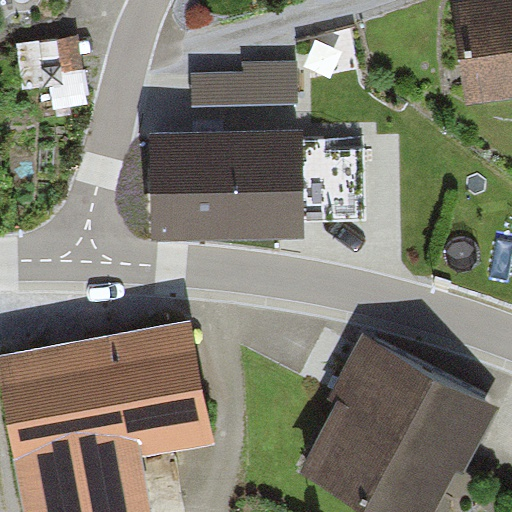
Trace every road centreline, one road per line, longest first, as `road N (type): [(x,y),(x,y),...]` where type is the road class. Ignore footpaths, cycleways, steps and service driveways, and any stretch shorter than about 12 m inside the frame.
road 1 (unclassified): [(88,253),(325,288),(511,336)]
road 2 (residential): [(88,253),(136,37),(154,0)]
